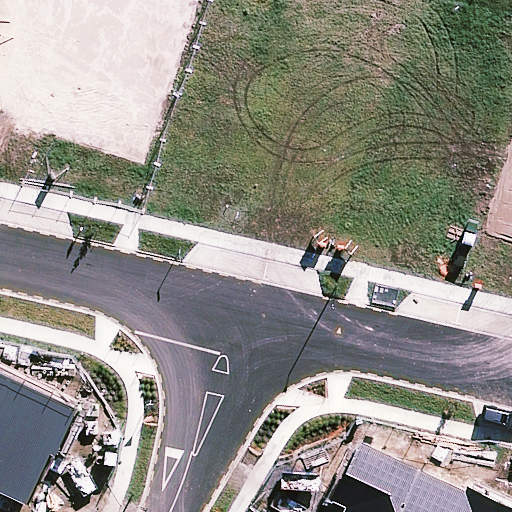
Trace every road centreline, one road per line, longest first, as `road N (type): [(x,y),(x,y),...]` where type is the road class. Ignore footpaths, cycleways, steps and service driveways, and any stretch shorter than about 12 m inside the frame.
road 1 (residential): [(511,375),(245,320)]
road 2 (residential): [(245,320),(0,261)]
road 3 (residential): [(245,320),(164,511)]
